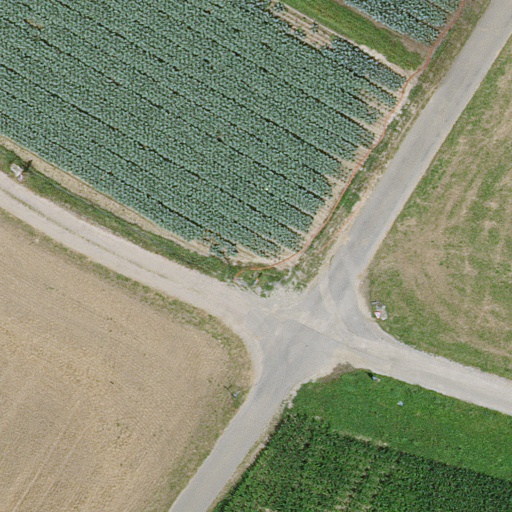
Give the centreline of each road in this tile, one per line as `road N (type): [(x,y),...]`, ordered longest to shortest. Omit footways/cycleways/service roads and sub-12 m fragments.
road 1 (residential): [(312,335),(511,24)]
road 2 (track): [(312,335),(56,222),(0,184)]
road 3 (residential): [(191,511),(312,335)]
road 4 (residential): [(312,335),(511,387)]
